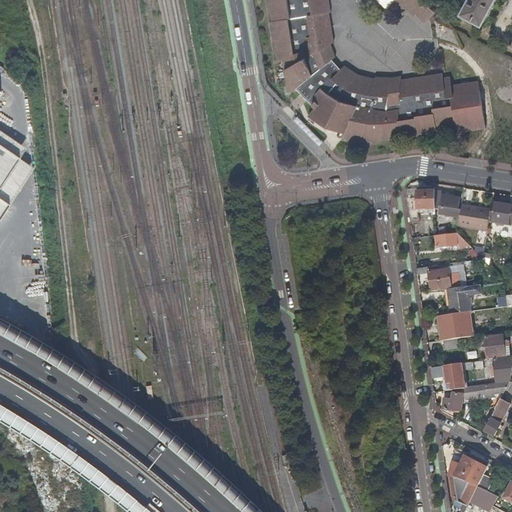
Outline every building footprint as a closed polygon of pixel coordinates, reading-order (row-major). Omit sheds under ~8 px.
[(411,76),(410,76),(402,78),(401,75),(391,77),(388,77),(383,76),(377,75),(376,78),(359,75),(351,69),(345,65),(341,68),(333,60),(336,57),(331,44),(334,42),(327,13),(332,12),(329,0),(269,0),(273,22),(270,22),(273,41),(276,41),(279,63),(283,61),(287,83),(292,91),(297,88),(316,107),(309,115),(327,126),(344,132),(341,136),(354,139),(358,141),(363,142),(364,142),(368,144),(373,143),(380,142),(381,139),(383,139),(385,139),(406,136),(436,131),(436,126),(455,123),(456,132),(485,127),(478,80),(451,84),(450,76),(442,77),(442,72),(430,74),(411,76)] [(395,1),(396,0),(376,0),(387,10),(395,1)] [(416,15),(417,15),(425,22),(435,11),(425,2),(423,0),(396,0),(395,1),(402,8),(404,6),(412,13),(415,16),(416,15)] [(469,0),(462,15),(481,26),(495,0),(469,0)] [(0,99),(3,95),(0,92),(0,223),(35,171),(21,161),(26,151),(0,133),(0,99)] [(424,191),(417,191),(417,198),(410,198),(410,213),(417,212),(417,210),(435,209),(435,195),(435,188),(424,188),(424,191)] [(419,223),(417,212),(410,213),(410,198),(417,198),(417,191),(417,189),(406,189),(407,201),(410,224),(419,223)] [(462,199),(435,195),(435,209),(439,209),(438,211),(450,213),(449,215),(460,217),(461,205),(462,199)] [(511,205),(492,201),(491,210),(490,213),(489,221),(511,224),(511,205)] [(458,226),(488,231),(489,221),(490,213),(477,210),(478,208),(461,205),(460,217),(458,226)] [(458,248),(470,246),(458,233),(436,236),(437,247),(458,244),(458,248)] [(485,253),(482,262),(490,264),(492,255),(485,253)] [(429,272),(428,267),(417,269),(417,275),(429,273),(431,291),(452,288),(449,269),(429,272)] [(482,294),(481,285),(448,290),(452,314),(455,314),(471,311),(470,304),(472,304),(471,298),(469,298),(469,295),(482,294)] [(439,316),(442,341),(443,341),(458,339),(455,314),(452,314),(439,316)] [(504,347),(508,346),(511,346),(510,340),(503,341),(503,335),(485,337),(488,358),(505,356),(504,347)] [(459,348),(458,339),(443,341),(444,350),(459,348)] [(477,352),(468,353),(468,360),(478,359),(477,352)] [(496,378),(497,383),(511,382),(511,375),(511,358),(506,358),(494,359),(495,369),(496,378)] [(473,362),(465,363),(465,370),(474,369),(473,362)] [(465,381),(462,363),(444,365),(447,384),(465,381)] [(432,367),(432,379),(444,379),(443,367),(432,367)] [(465,381),(447,384),(448,390),(454,389),(465,388),(465,381)] [(489,395),(505,393),(511,382),(497,383),(494,384),(481,385),(465,388),(465,391),(464,399),(474,397),(474,395),(480,394),(481,400),(489,398),(489,395)] [(444,409),(462,411),(464,399),(465,391),(459,390),(458,393),(453,393),(452,399),(445,398),(444,409)] [(511,404),(501,399),(485,430),(496,436),(502,425),(501,425),(511,404)] [(483,476),(487,468),(465,456),(458,469),(451,466),(450,475),(468,482),(478,486),(483,476)] [(450,475),(454,499),(465,504),(463,510),(462,511),(465,511),(469,505),(477,488),(468,484),(468,482),(450,475)] [(452,504),(463,510),(465,504),(454,499),(452,504)]
